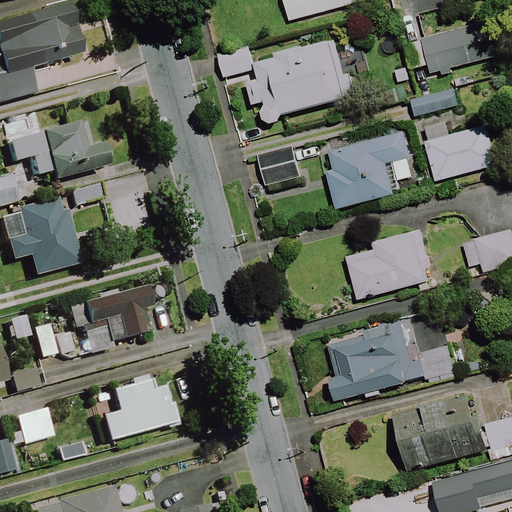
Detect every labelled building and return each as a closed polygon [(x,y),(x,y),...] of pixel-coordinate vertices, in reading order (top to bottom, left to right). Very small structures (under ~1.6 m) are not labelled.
[(283,0),(290,25),(374,2),(373,0),(283,0)] [(0,25),(0,79),(78,59),(64,9),(0,25)] [(405,47),(413,73),(429,68),(433,79),(502,59),(491,22),(405,47)] [(263,125),(266,125),(268,130),(283,126),(281,120),(354,100),(348,78),(345,79),(335,46),(303,55),(302,50),(275,57),(277,62),(254,69),(258,84),(247,87),(254,111),(259,110),(263,125)] [(460,108),(455,93),(411,105),(415,121),(460,108)] [(87,148),(82,127),(6,144),(10,165),(27,161),(32,180),(47,176),(50,186),(106,173),(100,145),(87,148)] [(487,127),(425,145),(436,184),(499,167),(487,127)] [(334,174),(328,175),(337,212),(394,198),(387,167),(412,160),(406,135),(329,154),(334,174)] [(299,182),(292,152),(260,160),(268,190),(299,182)] [(0,210),(12,207),(4,179),(0,179),(0,210)] [(99,205),(95,186),(69,191),(72,209),(99,205)] [(77,268),(62,206),(17,218),(23,239),(3,244),(8,264),(26,259),(31,280),(77,268)] [(374,253),(345,262),(357,303),(436,280),(422,232),(372,247),(374,253)] [(511,267),(511,239),(511,234),(464,246),(470,270),(481,267),(483,275),(511,267)] [(152,335),(140,291),(65,311),(71,334),(79,332),(85,356),(112,348),(111,346),(152,335)] [(26,339),(21,320),(5,324),(10,343),(26,339)] [(415,366),(404,325),(329,346),(338,380),(330,382),(336,405),(430,380),(425,363),(415,366)] [(52,358),(45,329),(30,333),(37,362),(52,358)] [(66,334),(51,338),(57,358),(72,354),(66,334)] [(152,396),(148,382),(109,392),(115,415),(100,419),(106,445),(169,429),(160,394),(152,396)] [(486,456),(480,429),(474,403),(395,420),(407,474),(486,456)] [(511,422),(480,429),(486,456),(488,464),(511,459),(511,422)] [(0,476),(12,474),(5,442),(0,443),(0,476)] [(82,459),(78,445),(54,452),(58,466),(82,459)] [(511,466),(430,487),(436,511),(484,511),(511,505),(511,466)] [(113,511),(108,491),(37,511),(113,511)]
